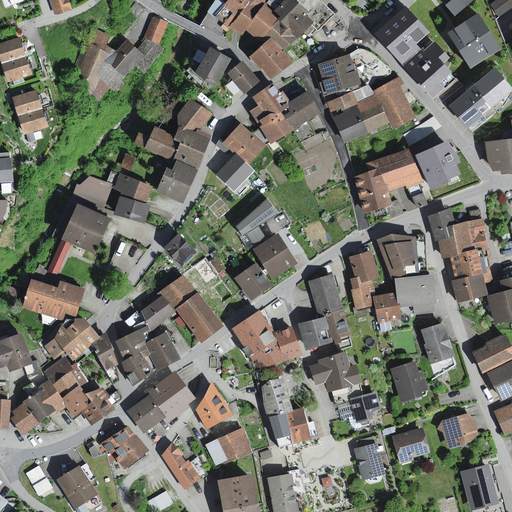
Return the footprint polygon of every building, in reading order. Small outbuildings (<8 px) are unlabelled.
[(69,0),(52,0),(50,1),(55,16),(73,10),(69,0)] [(227,5),(220,0),(218,0),(209,13),(217,20),(218,18),(226,24),(235,14),(226,6),(227,5)] [(231,0),(227,5),(226,6),(235,14),(226,24),(225,25),(230,30),(232,28),(243,36),(248,32),(261,42),(262,41),(282,22),(282,19),(276,13),(267,6),(268,4),(267,3),(269,0),(231,0)] [(266,46),(274,40),(285,52),(287,52),(299,40),(301,41),(314,27),(319,32),(337,15),(323,2),(324,1),(322,0),(271,0),(269,3),(277,12),(276,13),(282,19),(282,22),(262,41),(266,46)] [(443,0),(459,17),(479,0),(443,0)] [(511,0),(497,0),(491,5),(500,18),(511,9),(511,0)] [(133,26),(145,11),(135,3),(123,18),(133,26)] [(405,5),(375,32),(403,63),(420,48),(416,43),(429,32),(405,5)] [(480,14),(449,34),(473,70),(504,50),(480,14)] [(170,23),(153,17),(145,38),(149,40),(155,42),(161,45),(170,23)] [(85,42),(84,41),(69,83),(85,88),(80,100),(93,107),(112,89),(119,94),(127,85),(124,82),(138,67),(146,74),(166,50),(155,42),(149,40),(139,49),(129,39),(118,52),(108,46),(112,37),(93,27),(85,42)] [(22,38),(0,44),(0,54),(3,65),(28,57),(22,38)] [(285,52),(274,40),(266,46),(251,58),(262,71),(263,70),(273,81),(296,64),(287,52),(285,52)] [(422,49),(404,65),(436,100),(448,89),(444,85),(456,74),(448,65),(454,60),(437,42),(425,53),(422,49)] [(234,60),(213,48),(198,74),(207,82),(217,88),(234,60)] [(351,55),(320,66),(324,81),(320,82),(325,98),(338,94),(339,99),(355,92),(363,89),(362,86),(363,85),(359,72),(380,59),(376,56),(372,53),(367,51),(362,49),(359,49),(358,51),(351,55)] [(28,57),(3,65),(9,83),(34,76),(28,57)] [(392,71),(380,59),(359,72),(363,85),(362,86),(363,89),(371,86),(377,83),(392,74),(392,71)] [(262,83),(245,62),(229,75),(246,96),(262,83)] [(511,84),(498,68),(451,108),(473,134),(498,113),(495,110),(511,95),(511,84)] [(401,77),(375,92),(391,124),(394,131),(418,118),(402,87),(406,84),(401,77)] [(260,107),(251,112),(263,130),(255,134),(267,145),(271,143),(272,145),(296,130),(294,127),(292,126),(284,113),(291,108),(290,104),(276,84),(255,98),(260,107)] [(360,105),(359,105),(370,133),(391,124),(375,92),(371,86),(363,89),(355,92),(360,105)] [(38,90),(14,98),(20,117),(44,109),(38,90)] [(310,92),(290,104),(291,108),(284,113),(292,126),(294,127),(296,130),(323,114),(310,92)] [(339,99),(328,103),(332,113),(338,112),(340,116),(345,114),(344,112),(359,105),(360,105),(355,92),(339,99)] [(181,128),(198,134),(200,131),(201,131),(214,115),(192,100),(187,108),(183,103),(160,116),(163,125),(179,119),(180,128),(181,128)] [(345,114),(340,116),(335,119),(346,145),(371,134),(370,133),(359,105),(344,112),(345,114)] [(44,109),(20,117),(26,136),(51,128),(44,109)] [(442,127),(434,117),(403,135),(409,147),(442,127)] [(220,139),(225,143),(224,144),(236,155),(238,152),(252,165),(268,146),(267,145),(255,134),(253,133),(252,134),(242,124),(240,127),(234,122),(220,139)] [(503,142),(487,143),(489,160),(495,173),(504,172),(504,176),(511,175),(511,127),(502,133),(503,142)] [(157,128),(152,138),(141,134),(136,144),(146,148),(146,149),(175,161),(183,144),(177,141),(178,137),(157,128)] [(177,141),(183,144),(175,161),(173,164),(178,166),(179,162),(200,171),(214,136),(201,131),(200,131),(198,134),(181,128),(178,137),(177,141)] [(450,143),(418,157),(434,192),(462,180),(461,177),(464,176),(460,166),(464,164),(460,154),(450,143)] [(371,173),(355,179),(368,215),(386,209),(395,206),(393,201),(390,193),(408,187),(409,189),(410,189),(421,185),(425,183),(411,150),(368,164),(371,173)] [(236,155),(217,175),(235,193),(258,170),(252,165),(238,152),(236,155)] [(0,183),(15,183),(14,159),(12,159),(11,153),(0,153),(0,183)] [(138,159),(127,155),(121,169),(132,174),(138,159)] [(200,171),(179,162),(178,166),(175,172),(169,169),(158,193),(185,205),(200,171)] [(121,175),(112,171),(107,182),(114,185),(117,186),(115,190),(123,193),(121,197),(148,205),(155,188),(122,174),(121,175)] [(105,210),(114,185),(107,182),(91,177),(80,185),(77,184),(72,198),(105,210)] [(421,185),(410,189),(417,206),(418,208),(420,209),(422,209),(425,207),(424,206),(429,204),(421,185)] [(148,205),(121,197),(115,215),(146,225),(152,206),(148,205)] [(398,199),(393,201),(395,206),(386,209),(390,219),(404,214),(398,199)] [(270,200),(239,227),(246,237),(247,236),(256,249),(268,241),(260,228),(281,214),(270,200)] [(10,201),(0,201),(0,227),(8,215),(10,201)] [(115,220),(81,205),(66,239),(65,241),(71,244),(98,256),(115,220)] [(448,207),(425,215),(432,241),(435,240),(450,235),(447,223),(452,222),(448,207)] [(450,235),(435,240),(439,258),(447,256),(457,253),(456,251),(473,247),(473,249),(479,248),(480,250),(486,249),(481,218),(452,222),(447,223),(450,235)] [(256,249),(254,250),(274,281),(300,265),(281,233),(268,241),(256,249)] [(198,253),(180,235),(165,249),(183,268),(198,253)] [(394,235),(378,241),(394,281),(411,275),(411,279),(427,277),(426,235),(418,235),(417,238),(394,235)] [(57,277),(71,244),(65,241),(66,239),(63,238),(47,272),(57,277)] [(457,253),(447,256),(452,279),(488,270),(485,257),(487,256),(486,249),(480,250),(479,248),(473,249),(473,247),(456,251),(457,253)] [(357,279),(352,280),(354,290),(352,291),(357,312),(376,307),(375,297),(376,297),(375,293),(376,293),(373,282),(382,278),(373,251),(350,259),(357,279)] [(207,257),(183,275),(184,277),(185,276),(200,294),(202,296),(223,280),(207,257)] [(258,264),(237,279),(253,302),(275,287),(258,264)] [(499,289),(483,295),(491,323),(511,317),(511,265),(498,270),(501,278),(496,279),(499,289)] [(452,279),(448,279),(454,302),(485,293),(481,283),(491,281),(488,270),(452,279)] [(335,275),(310,282),(319,317),(327,315),(345,309),(335,275)] [(161,299),(164,296),(176,311),(177,310),(200,294),(185,276),(184,277),(158,295),(161,299)] [(411,279),(397,280),(399,293),(400,305),(402,305),(403,309),(416,308),(417,316),(439,314),(438,306),(441,306),(437,276),(427,277),(411,279)] [(223,280),(202,296),(216,314),(239,298),(225,279),(223,280)] [(60,288),(33,280),(24,309),(64,322),(67,314),(78,318),(87,290),(62,282),(60,288)] [(6,296),(17,300),(21,290),(9,286),(6,296)] [(399,293),(376,297),(375,297),(376,307),(379,324),(403,320),(403,309),(402,305),(400,305),(399,293)] [(200,294),(177,310),(203,345),(226,328),(216,314),(202,296),(200,294)] [(161,299),(140,314),(138,312),(125,322),(135,334),(149,327),(152,333),(178,313),(176,311),(164,296),(161,299)] [(327,315),(328,318),(336,343),(338,352),(353,347),(351,340),(352,340),(351,336),(353,336),(345,309),(327,315)] [(262,310),(233,330),(257,369),(302,355),(292,328),(275,332),(262,310)] [(328,318),(300,325),(307,352),(336,343),(328,318)] [(56,339),(45,347),(56,361),(68,353),(74,362),(93,347),(92,346),(102,339),(101,337),(87,320),(67,319),(56,339)] [(440,322),(418,329),(423,343),(422,344),(428,363),(430,363),(435,378),(454,365),(440,322)] [(135,334),(117,342),(123,363),(143,354),(147,359),(153,356),(147,344),(156,340),(152,333),(149,327),(135,334)] [(1,344),(0,344),(0,370),(9,367),(11,373),(25,369),(28,378),(44,374),(39,362),(34,363),(24,334),(22,335),(16,329),(8,332),(10,339),(0,342),(1,344)] [(483,344),(468,351),(479,372),(511,356),(511,351),(502,331),(482,341),(483,344)] [(101,337),(102,339),(92,346),(93,347),(101,357),(114,385),(121,382),(117,367),(120,365),(108,333),(101,337)] [(153,356),(147,359),(155,372),(158,370),(159,372),(183,360),(169,333),(156,340),(147,344),(153,356)] [(320,364),(310,367),(317,387),(327,384),(329,394),(333,393),(337,406),(352,402),(351,400),(365,396),(361,385),(364,384),(359,366),(352,367),(348,352),(319,361),(320,364)] [(143,354),(123,363),(126,374),(134,388),(156,374),(155,372),(147,359),(143,354)] [(45,373),(50,380),(65,400),(65,405),(67,409),(76,419),(84,414),(91,408),(90,407),(95,403),(89,395),(83,387),(90,382),(78,363),(73,366),(66,357),(45,373)] [(511,357),(483,372),(497,400),(511,392),(511,357)] [(417,362),(391,370),(402,404),(425,397),(423,393),(430,391),(424,372),(420,374),(417,362)] [(148,398),(152,395),(169,418),(166,421),(169,425),(192,408),(190,406),(198,400),(177,372),(146,394),(148,398)] [(273,378),(257,382),(261,398),(264,399),(265,406),(269,420),(271,420),(289,414),(295,412),(295,411),(285,380),(273,381),(273,378)] [(25,404),(41,424),(56,414),(57,415),(67,409),(65,405),(65,400),(50,380),(38,389),(34,383),(24,388),(30,399),(24,403),(25,404)] [(236,416),(213,383),(207,399),(197,410),(209,431),(236,416)] [(95,403),(90,407),(91,408),(84,414),(93,426),(117,411),(115,408),(122,404),(123,402),(123,401),(123,399),(122,398),(117,389),(109,394),(105,389),(89,395),(95,403)] [(0,428),(10,429),(12,402),(8,402),(8,392),(0,391),(0,428)] [(351,400),(352,402),(358,424),(376,420),(374,413),(383,411),(378,393),(365,396),(351,400)] [(148,398),(129,412),(146,435),(166,421),(169,418),(152,395),(148,398)] [(511,402),(492,411),(503,435),(511,431),(511,402)] [(41,424),(25,404),(14,412),(16,416),(12,420),(25,437),(41,425),(41,424)] [(295,412),(289,414),(296,443),(294,443),(294,445),(313,440),(305,409),(295,411),(295,412)] [(289,414),(271,420),(278,447),(294,443),(296,443),(289,414)] [(470,414),(443,421),(438,430),(444,433),(449,450),(471,443),(480,436),(475,421),(470,414)] [(112,426),(115,430),(117,435),(128,428),(120,423),(112,426)] [(227,436),(206,445),(216,467),(224,463),(225,465),(255,454),(251,445),(253,445),(245,428),(238,431),(234,424),(224,429),(227,436)] [(110,439),(102,444),(97,439),(88,445),(93,459),(108,456),(112,455),(113,454),(117,452),(121,457),(117,460),(127,471),(152,452),(130,427),(128,428),(117,435),(115,430),(107,435),(110,439)] [(425,428),(393,437),(401,465),(415,461),(414,459),(432,454),(425,428)] [(359,449),(355,450),(363,482),(387,475),(379,444),(377,444),(375,437),(357,442),(359,449)] [(185,455),(174,443),(163,457),(186,491),(209,475),(199,457),(191,463),(189,461),(187,463),(183,457),(185,455)] [(271,449),(260,454),(263,462),(274,457),(271,449)] [(112,455),(108,456),(110,464),(117,460),(113,454),(112,455)] [(319,459),(311,454),(306,463),(315,467),(319,459)] [(82,466),(58,481),(77,510),(78,511),(90,511),(104,504),(99,497),(100,496),(91,481),(96,478),(87,464),(82,467),(82,466)] [(491,465),(462,472),(472,511),(506,511),(503,500),(500,501),(491,465)] [(47,478),(40,466),(26,474),(39,497),(54,488),(48,478),(47,478)] [(300,511),(293,474),(268,478),(274,511),(300,511)] [(212,475),(205,479),(208,484),(215,480),(212,475)] [(263,511),(257,475),(220,482),(225,511),(263,511)] [(159,511),(174,504),(167,491),(147,502),(151,511),(159,511)] [(0,511),(9,502),(0,494),(0,511)]
